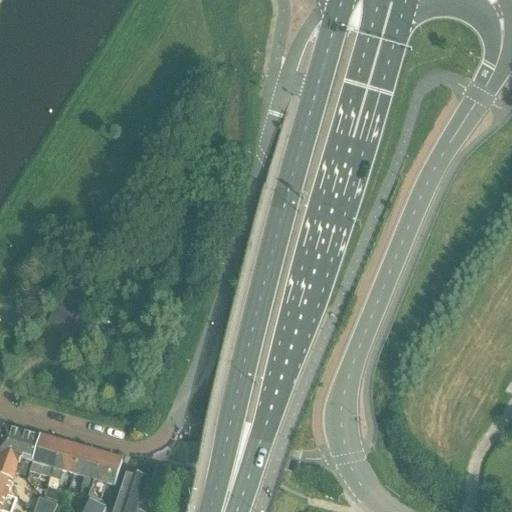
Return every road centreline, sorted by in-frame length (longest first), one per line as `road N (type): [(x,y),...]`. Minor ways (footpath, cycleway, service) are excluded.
road 1 (unclassified): [(142,449),(172,427),(226,288),(284,80)]
road 2 (tertiary): [(388,511),(436,364),(511,176)]
road 3 (primary): [(305,329),(405,0)]
road 4 (primary): [(315,90),(258,303)]
road 5 (primary): [(304,511),(305,329)]
road 6 (primary): [(258,303),(233,406),(231,475)]
road 7 (residential): [(0,409),(142,449)]
road 8 (primary): [(258,303),(262,429)]
road 9 (residential): [(355,511),(236,477)]
